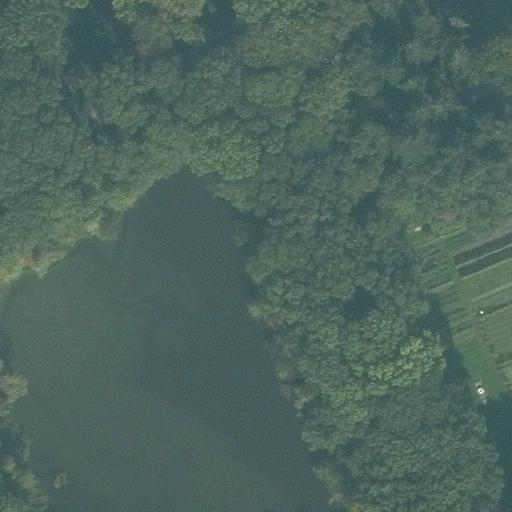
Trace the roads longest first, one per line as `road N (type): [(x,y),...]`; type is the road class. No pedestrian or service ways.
road 1 (track): [(126,102),(276,0)]
road 2 (track): [(0,185),(126,102)]
